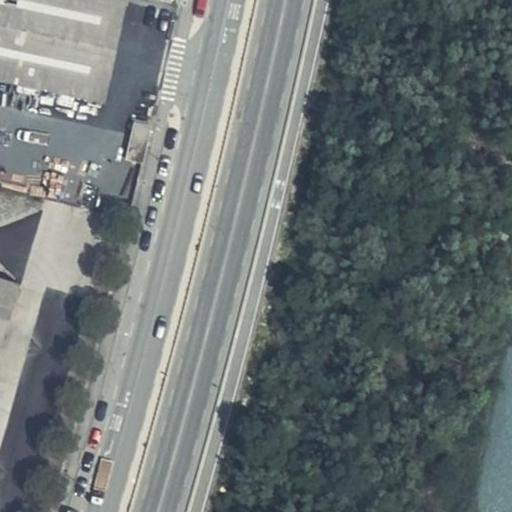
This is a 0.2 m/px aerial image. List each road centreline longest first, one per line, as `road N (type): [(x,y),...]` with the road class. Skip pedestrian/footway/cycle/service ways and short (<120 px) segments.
road 1 (trunk): [(156,511),(284,0)]
road 2 (tertiary): [(101,511),(228,0)]
